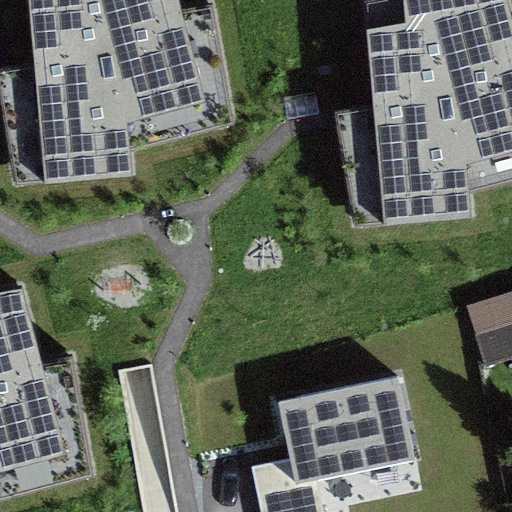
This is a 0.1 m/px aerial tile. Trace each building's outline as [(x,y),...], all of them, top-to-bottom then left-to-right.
[(0,58),(0,90),(13,187),(136,175),(135,149),(238,120),(214,0),(29,0),(34,53),(0,58)] [(364,0),(373,94),(334,100),(353,224),(473,215),(473,188),(511,178),(511,3),(511,0),(364,0)] [(0,495),(94,471),(75,344),(44,348),(23,271),(0,275),(0,495)] [(511,285),(465,298),(481,361),(511,353),(511,285)] [(291,454),(252,462),(261,511),(324,511),(317,472),(333,469),(339,499),(368,494),(363,465),(419,454),(401,365),(278,389),(291,454)]
